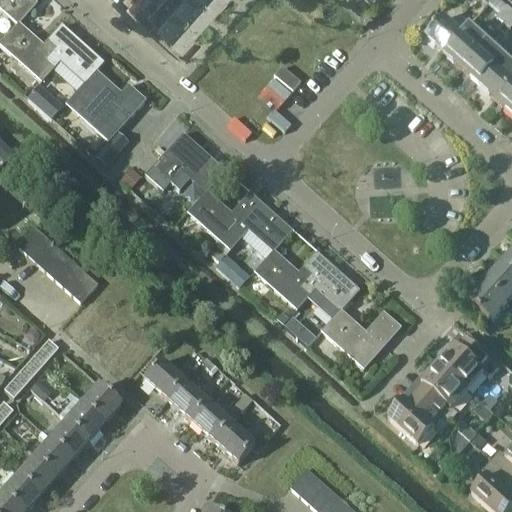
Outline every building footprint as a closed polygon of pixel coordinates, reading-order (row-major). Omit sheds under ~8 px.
[(29,0),(0,0),(0,11),(17,26),(17,27),(18,26),(19,26),(37,6),(29,0)] [(198,25),(169,0),(161,0),(148,16),(180,45),(198,25)] [(208,0),(169,0),(198,25),(215,6),(208,0)] [(503,26),(511,15),(511,12),(507,8),(497,20),(503,26)] [(510,32),(511,29),(511,15),(503,26),(510,32)] [(426,40),(444,56),(470,27),(462,20),(454,29),(444,20),(426,40)] [(17,26),(0,44),(0,47),(41,85),(54,70),(46,62),(57,50),(49,42),(44,48),(19,26),(18,26),(17,27),(17,26)] [(470,27),(444,56),(462,72),(488,43),(470,27)] [(57,50),(46,62),(54,70),(59,64),(84,86),(85,85),(86,86),(104,66),(61,28),(49,42),(57,50)] [(480,88),(506,59),(497,51),(488,43),(462,72),(480,88)] [(497,104),(511,87),(511,64),(506,59),(480,88),(497,104)] [(84,86),(66,106),(109,145),(129,122),(132,118),(137,112),(119,97),(111,106),(110,107),(86,86),(85,85),(84,86)] [(128,87),(119,97),(137,112),(144,105),(146,103),(128,87)] [(511,87),(498,104),(511,116),(511,87)] [(182,136),(162,158),(180,174),(172,184),(168,188),(178,197),(192,182),(206,195),(207,194),(225,174),(182,136)] [(180,174),(162,158),(154,168),(172,184),(180,174)] [(172,184),(154,168),(146,177),(164,193),(168,188),(172,184)] [(231,216),(207,194),(206,195),(188,215),(221,244),(216,250),(225,259),(243,238),(235,231),(245,218),(236,210),(231,216)] [(249,195),(236,210),(245,218),(235,231),(243,238),(248,233),(272,254),(273,255),(274,253),(274,254),(292,233),(249,195)] [(16,249),(18,251),(44,274),(61,254),(34,230),(16,249)] [(298,275),(274,254),(274,253),(273,255),(272,254),(254,275),(297,313),(310,298),(301,290),(312,278),(303,270),(298,275)] [(53,282),(70,262),(61,254),(44,274),(53,282)] [(511,254),(503,264),(511,271),(511,254)] [(316,255),(303,270),(312,278),(301,290),(310,298),(315,293),(339,314),(340,314),(341,313),(341,314),(359,293),(316,255)] [(224,259),(215,269),(224,276),(233,266),(224,259)] [(62,290),(80,271),(70,262),(53,282),(62,290)] [(511,301),(511,271),(503,264),(486,283),(509,304),(511,301)] [(71,298),(89,279),(80,271),(62,290),(71,298)] [(94,292),(98,287),(89,279),(71,298),(80,307),(89,297),(94,292)] [(509,304),(486,283),(469,303),(492,324),(509,304)] [(301,325),(319,336),(331,317),(312,306),(301,325)] [(283,311),(274,321),(283,329),(292,319),(283,311)] [(365,335),(341,314),(341,313),(340,314),(339,314),(321,334),(364,372),(384,349),(366,334),(365,335)] [(383,315),(375,324),(392,340),(401,330),(383,315)] [(392,340),(375,324),(366,334),(384,349),(392,340)] [(455,349),(438,367),(468,393),(484,375),(490,381),(499,371),(466,342),(457,351),(455,349)] [(13,402),(58,352),(48,343),(3,393),(13,402)] [(143,381),(167,403),(183,385),(159,364),(143,381)] [(468,393),(438,367),(422,385),(425,387),(416,396),(449,426),(458,415),(452,410),(468,393)] [(183,385),(167,403),(190,424),(206,406),(183,385)] [(99,387),(96,390),(93,387),(87,394),(90,397),(82,406),(104,425),(120,406),(99,387)] [(441,435),(449,426),(416,396),(409,405),(406,402),(389,421),(419,448),(435,430),(441,435)] [(272,420),(253,404),(247,410),(266,427),(272,420)] [(0,427),(12,414),(3,406),(0,408),(0,427)] [(82,406),(66,424),(88,443),(104,425),(82,406)] [(206,406),(190,424),(214,445),(230,427),(206,406)] [(66,424),(50,441),(72,461),(88,443),(66,424)] [(230,427),(214,445),(238,466),(254,449),(230,427)] [(50,441),(34,459),(56,479),(72,461),(50,441)] [(511,451),(506,458),(500,453),(491,463),(511,482),(511,451)] [(34,459),(18,477),(40,497),(56,479),(34,459)] [(511,511),(511,482),(491,463),(482,473),(488,478),(472,496),(489,511),(511,511)] [(306,472),(289,490),(299,498),(315,480),(306,472)] [(18,477),(2,495),(21,511),(26,511),(40,497),(18,477)] [(315,480),(299,498),(308,507),(324,488),(315,480)] [(324,488),(308,507),(313,511),(320,511),(334,497),(324,488)] [(21,511),(2,495),(0,498),(0,511),(21,511)] [(334,497),(320,511),(337,511),(343,505),(334,497)]
